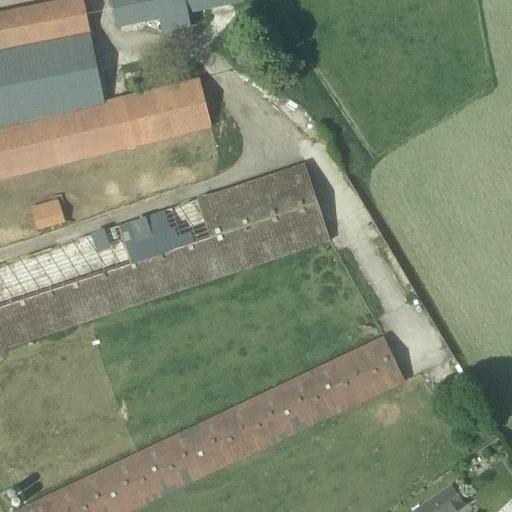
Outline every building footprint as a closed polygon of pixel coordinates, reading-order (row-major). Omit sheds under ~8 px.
[(80,0),(0,15),(0,179),(210,129),(199,83),(103,106),(81,0),(80,0)] [(209,8),(207,0),(109,0),(115,27),(158,19),(161,33),(189,28),(186,13),(209,8)] [(207,0),(209,8),(242,2),(242,0),(207,0)] [(0,266),(0,351),(328,242),(303,166),(0,266)] [(58,201),(30,209),(37,231),(65,222),(58,201)] [(11,511),(120,511),(402,374),(380,330),(11,511)] [(455,511),(463,507),(449,487),(411,511),(455,511)]
